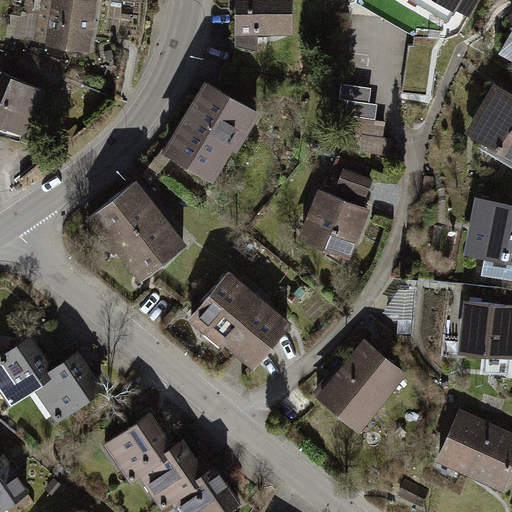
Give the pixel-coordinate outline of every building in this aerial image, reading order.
[(41,0),(36,42),(88,49),(93,0),(41,0)] [(292,43),(291,0),(230,0),(231,44),(292,43)] [(469,0),(423,0),(458,20),(469,0)] [(38,95),(0,80),(0,135),(20,143),(38,95)] [(511,164),(511,98),(499,90),(469,139),(511,164)] [(213,196),(256,124),(211,97),(199,116),(191,111),(160,163),(213,196)] [(338,183),(371,192),(376,174),(343,165),(338,183)] [(81,217),(134,281),(181,241),(129,178),(81,217)] [(374,215),(320,193),(300,242),(353,264),(374,215)] [(511,270),(511,212),(479,206),(468,262),(511,270)] [(280,319),(217,267),(177,314),(241,366),(280,319)] [(511,364),(511,311),(464,306),(458,359),(511,364)] [(34,375),(7,338),(0,343),(0,399),(24,383),(34,375)] [(411,380),(365,346),(344,375),(389,409),(411,380)] [(86,393),(60,357),(34,375),(24,383),(50,419),(86,393)] [(387,409),(342,375),(320,404),(365,438),(387,409)] [(153,449),(128,417),(95,441),(120,474),(127,467),(153,449)] [(508,500),(511,492),(511,440),(466,418),(442,469),(508,500)] [(159,495),(186,477),(162,443),(153,449),(127,467),(151,501),(159,495)] [(244,492),(220,461),(211,468),(236,498),(244,492)] [(170,511),(207,511),(219,504),(196,470),(186,477),(159,495),(170,511)] [(0,502),(10,496),(0,480),(0,502)]
